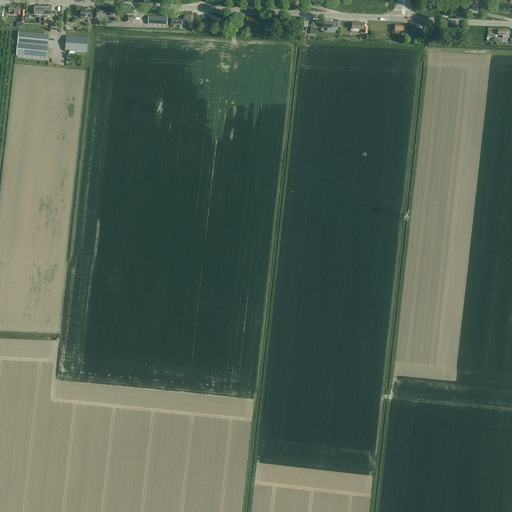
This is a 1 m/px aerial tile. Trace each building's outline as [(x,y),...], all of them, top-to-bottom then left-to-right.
[(9,7),(8,12),(13,12),(13,15),(20,15),(20,7),(9,7)] [(45,7),(44,17),(44,21),(48,21),(48,18),(52,18),(52,7),(51,7),(52,7),(45,7)] [(91,18),(91,11),(81,10),(81,18),(91,18)] [(107,11),(105,11),(98,11),(97,12),(94,12),(94,22),(97,22),(97,20),(105,20),(105,17),(107,17),(107,11)] [(167,26),(167,17),(148,16),(148,25),(167,26)] [(187,21),(187,28),(192,29),(193,20),(192,20),(192,16),(184,16),(183,21),(187,21)] [(251,28),(251,25),(255,25),(255,18),(246,18),(246,19),(241,19),(241,22),(241,26),(246,26),(246,28),(251,28)] [(323,28),(324,28),(327,28),(327,29),(327,31),(335,32),(335,31),(338,31),(338,29),(338,23),(334,23),(334,22),(328,22),(328,21),(324,21),(324,22),(323,28)] [(498,35),(503,36),(503,38),(506,38),(506,37),(509,37),(509,32),(507,32),(507,30),(498,30),(498,35)] [(16,56),(46,59),(49,36),(43,35),(19,33),(16,56)] [(68,51),(71,51),(87,53),(88,38),(66,37),(65,51),(68,51)]
